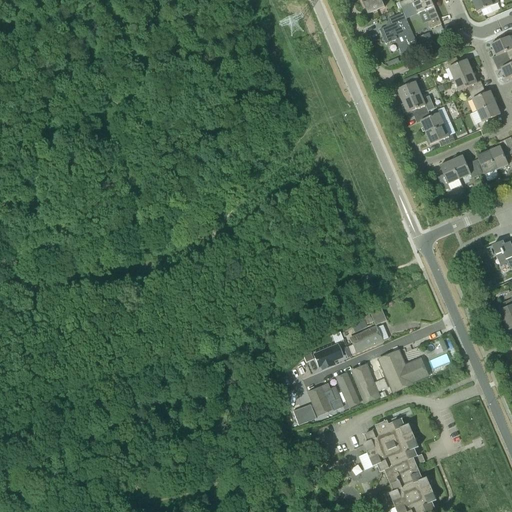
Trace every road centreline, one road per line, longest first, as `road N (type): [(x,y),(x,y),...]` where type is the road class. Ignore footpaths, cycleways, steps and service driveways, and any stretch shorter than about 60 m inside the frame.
road 1 (residential): [(511,446),(422,241)]
road 2 (residential): [(511,126),(421,162),(388,94),(389,74)]
